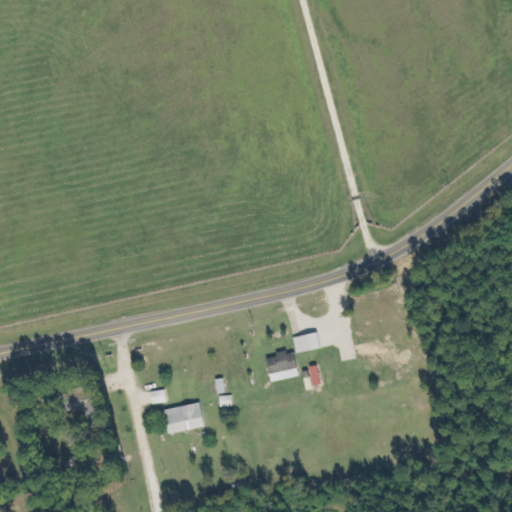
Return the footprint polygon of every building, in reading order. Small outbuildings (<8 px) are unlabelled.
[(395,356),(394,344),(358,348),(360,359),(395,356)] [(269,372),(297,367),(294,350),(266,355),(269,372)] [(99,386),(64,389),(66,409),(82,408),(84,423),(102,421),(99,386)] [(205,426),(200,402),(164,409),(169,433),(205,426)] [(98,470),(119,464),(115,447),(94,453),(98,470)]
